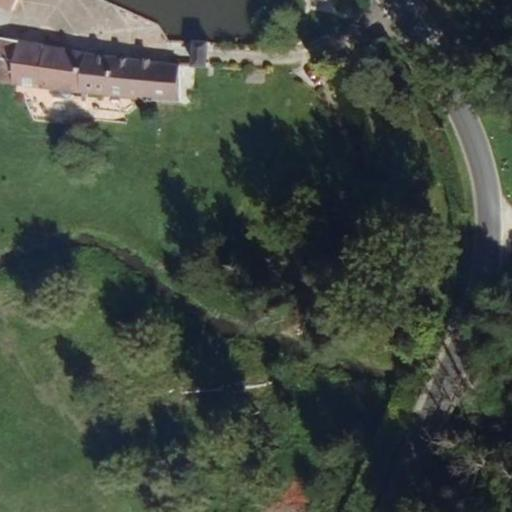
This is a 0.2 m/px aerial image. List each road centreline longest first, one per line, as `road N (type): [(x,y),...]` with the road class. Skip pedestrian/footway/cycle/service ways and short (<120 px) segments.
road 1 (tertiary): [(394,0),(461,96),(486,164),(496,224),(482,300),(391,511)]
road 2 (track): [(0,26),(283,57),(322,50),(401,10)]
